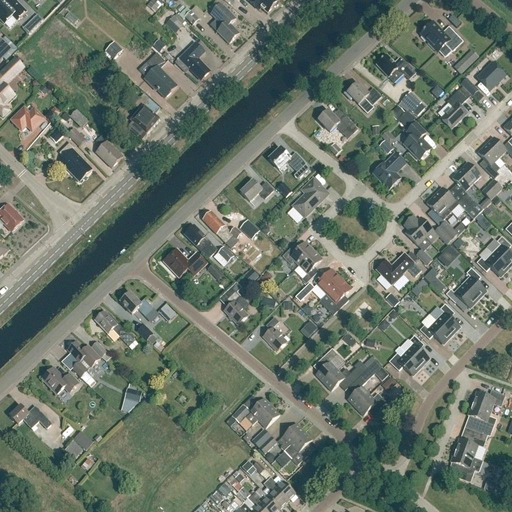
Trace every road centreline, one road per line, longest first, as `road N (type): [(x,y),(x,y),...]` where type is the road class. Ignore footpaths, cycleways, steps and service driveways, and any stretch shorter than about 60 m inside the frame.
road 1 (secondary): [(78,230),(314,0)]
road 2 (residential): [(358,469),(332,428),(137,267)]
road 3 (unclassified): [(137,267),(140,253),(280,120)]
road 4 (unclassified): [(0,387),(120,272),(137,267)]
road 5 (unclassified): [(280,120),(412,0)]
road 6 (residential): [(355,185),(322,223),(324,241),(346,261),(358,266),(384,240),(392,215)]
road 7 (residential): [(392,215),(511,98)]
road 8 (residential): [(395,477),(423,412),(456,368)]
